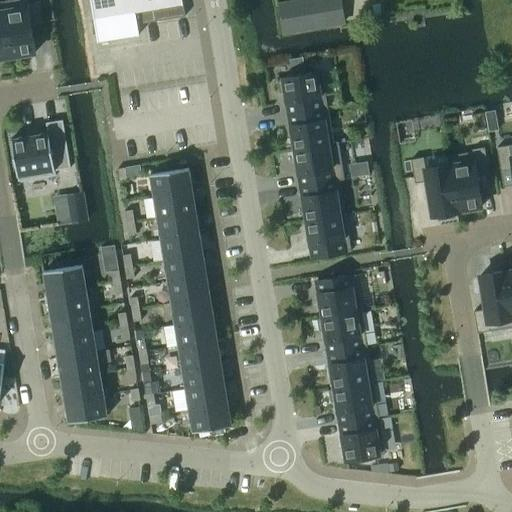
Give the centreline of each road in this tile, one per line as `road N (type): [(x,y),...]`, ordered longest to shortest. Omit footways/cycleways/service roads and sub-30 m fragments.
road 1 (residential): [(281,461),(282,420),(211,0)]
road 2 (residential): [(511,230),(444,241),(485,489)]
road 3 (residential): [(43,446),(0,173)]
road 4 (residential): [(43,446),(281,461)]
road 5 (residential): [(281,461),(318,486),(414,498),(485,489)]
